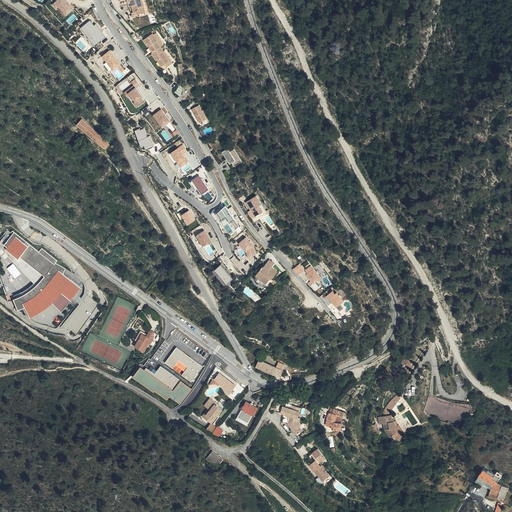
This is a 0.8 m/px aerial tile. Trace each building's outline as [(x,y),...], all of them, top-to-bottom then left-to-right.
[(74,8),(66,0),(57,0),(53,4),(57,8),(59,5),(68,14),(74,8)] [(145,6),(143,0),(128,0),(130,6),(132,5),(134,12),(138,11),(139,14),(146,12),(144,6),(145,6)] [(91,19),(82,26),(96,44),(106,36),(97,23),(95,25),(91,19)] [(150,46),(149,47),(153,52),(152,53),(162,66),(165,64),(170,61),(172,64),(174,62),(165,49),(164,50),(161,46),(164,44),(156,33),(154,34),(153,33),(144,40),(147,44),(148,43),(150,46)] [(121,63),(111,49),(103,55),(114,69),(121,63)] [(137,87),(141,84),(136,78),(132,81),(134,84),(125,91),(129,97),(132,94),(136,101),(135,102),(138,105),(145,100),(142,97),(144,96),(137,87)] [(193,107),(201,121),(207,117),(200,104),(193,107)] [(147,115),(152,111),(147,106),(143,110),(147,115)] [(171,120),(162,108),(154,114),(163,125),(171,120)] [(106,149),(110,144),(109,143),(108,142),(82,119),(77,125),(106,149)] [(145,127),(141,129),(140,128),(136,129),(142,145),(145,144),(147,147),(155,145),(151,134),(148,135),(145,127)] [(184,143),(172,151),(182,165),(189,160),(184,153),(188,150),(184,143)] [(222,152),(227,159),(228,161),(230,164),(232,162),(235,166),(242,161),(234,149),(230,151),(228,148),(222,152)] [(169,153),(179,167),(181,166),(172,152),(169,153)] [(209,188),(200,174),(190,180),(197,190),(200,188),(203,192),(209,188)] [(262,205),(256,195),(246,202),(255,217),(263,212),(259,206),(262,205)] [(240,225),(226,205),(216,213),(222,221),(228,217),(230,221),(231,221),(236,228),(240,225)] [(191,209),(183,213),(189,223),(196,219),(191,209)] [(212,239),(205,229),(198,234),(204,244),(212,239)] [(14,299),(18,310),(26,307),(30,317),(45,308),(48,306),(52,302),(62,292),(72,300),(77,294),(75,292),(80,286),(63,272),(65,268),(57,262),(58,260),(42,249),(40,251),(24,238),(23,240),(15,234),(8,242),(3,238),(0,241),(0,245),(16,262),(17,261),(41,280),(37,285),(40,289),(26,299),(22,292),(21,293),(19,293),(18,294),(17,294),(15,295),(16,298),(14,299)] [(254,244),(247,236),(240,242),(247,250),(248,256),(256,254),(254,244)] [(275,262),(270,258),(267,263),(266,262),(256,274),(257,275),(255,277),(266,286),(268,283),(267,282),(272,277),(273,277),(278,271),(272,266),(275,262)] [(23,291),(22,292),(26,299),(40,289),(37,285),(41,280),(17,261),(16,262),(34,283),(33,284),(32,285),(31,286),(30,286),(30,287),(29,287),(27,288),(26,289),(26,290),(25,290),(24,291),(23,291)] [(234,277),(222,263),(216,268),(228,282),(234,277)] [(300,264),(294,268),(299,274),(304,269),(300,264)] [(322,277),(314,268),(307,274),(314,283),(322,277)] [(337,306),(344,300),(337,292),(335,293),(332,290),(326,295),(329,298),(337,306)] [(72,300),(62,292),(52,302),(62,312),(72,300)] [(151,338),(153,335),(155,332),(151,330),(150,332),(148,331),(147,333),(149,334),(148,336),(147,336),(143,334),(138,342),(135,347),(144,352),(149,344),(152,339),(151,338)] [(147,336),(148,336),(141,331),(135,341),(138,342),(143,334),(147,336)] [(192,381),(204,365),(177,346),(166,362),(192,381)] [(406,365),(406,364),(408,360),(409,360),(405,358),(402,356),(399,360),(399,361),(406,365)] [(267,371),(270,364),(263,360),(260,368),(267,371)] [(267,371),(273,374),(277,366),(270,364),(267,371)] [(141,365),(133,376),(167,400),(170,396),(181,404),(193,387),(161,365),(155,373),(147,366),(145,368),(141,365)] [(277,366),(273,374),(280,377),(283,369),(277,366)] [(382,414),(382,416),(391,415),(390,411),(392,411),(400,399),(397,394),(391,400),(386,406),(382,414)] [(203,417),(211,424),(223,409),(219,406),(220,405),(212,399),(206,407),(208,408),(210,410),(203,417)] [(246,401),(244,405),(242,409),(239,414),(243,416),(245,411),(253,415),(257,407),(253,405),(251,403),(246,401)] [(302,431),(300,426),(298,427),(296,425),(298,418),(301,408),(293,405),(292,409),(282,406),(280,413),(283,414),(281,422),(288,423),(295,435),(302,431)] [(202,416),(203,417),(210,410),(208,408),(202,416)] [(341,430),(342,423),(340,423),(341,417),(343,418),(345,413),(331,408),(327,417),(326,425),(332,426),(332,429),(341,430)] [(393,435),(398,431),(396,428),(394,421),(393,421),(392,419),(391,415),(382,416),(378,417),(379,424),(383,424),(384,430),(390,437),(391,436),(392,437),(393,436),(393,435)] [(396,428),(398,431),(393,435),(393,436),(396,440),(404,434),(399,425),(397,426),(396,421),(394,421),(396,428)] [(206,430),(211,434),(216,427),(211,424),(206,430)] [(378,435),(380,432),(376,430),(375,425),(371,425),(373,431),(378,435)] [(222,438),(226,431),(219,428),(215,435),(222,438)] [(326,458),(318,449),(313,453),(320,462),(326,458)] [(222,459),(211,450),(204,458),(215,467),(222,459)] [(320,466),(315,460),(310,465),(323,481),(329,476),(324,470),(325,469),(322,465),(320,466)] [(498,476),(501,478),(503,473),(498,470),(496,474),(488,469),(488,470),(485,468),(476,481),(486,488),(488,486),(491,489),(493,483),(498,476)] [(503,502),(505,498),(509,487),(498,483),(501,478),(498,476),(493,483),(491,489),(490,493),(498,497),(497,499),(503,502)]
